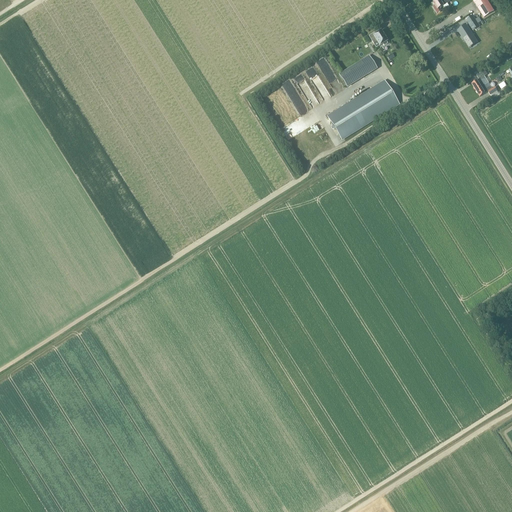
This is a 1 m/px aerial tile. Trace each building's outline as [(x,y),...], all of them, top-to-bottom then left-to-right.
[(439,8),(446,4),(450,2),(448,0),(436,0),(432,3),(434,6),(432,7),(437,14),(441,11),(439,8)] [(483,18),(494,11),(487,0),(474,0),(473,1),(483,18)] [(465,25),(457,30),(466,45),(475,40),(465,25)] [(374,33),(369,36),(373,44),(377,42),(379,46),(383,44),(384,46),(387,44),(386,42),(387,41),(381,31),(374,34),(374,33)] [(369,56),(339,75),(347,87),(377,69),(369,56)] [(317,62),(335,94),(341,90),(323,58),(317,62)] [(305,72),(314,86),(320,83),(315,74),(316,73),(312,67),(305,72)] [(476,91),(484,85),(481,81),(484,79),(483,77),(485,76),(483,72),(477,76),(479,80),(472,84),(476,91)] [(307,101),(314,97),(301,74),(293,78),(307,101)] [(384,82),(327,117),(341,140),(398,104),(384,82)] [(309,118),(290,83),(284,87),(303,121),(309,118)] [(484,85),(476,91),(480,97),(485,94),(488,92),(490,96),(497,91),(495,87),(491,90),(490,87),(486,89),(484,85)] [(319,130),(323,139),(329,136),(324,127),(319,130)]
